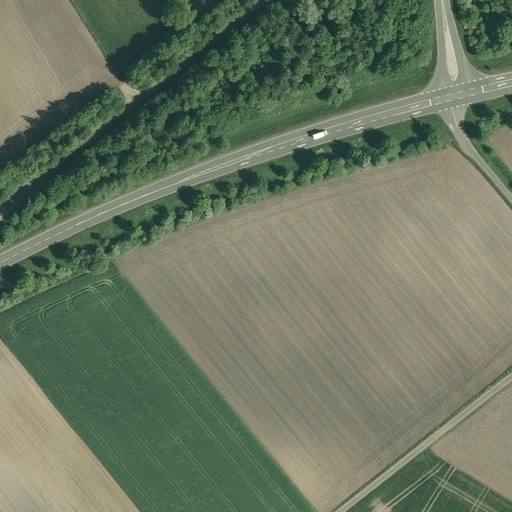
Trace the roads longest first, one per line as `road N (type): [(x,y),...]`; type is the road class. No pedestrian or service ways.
road 1 (unclassified): [(263,0),(0,212)]
road 2 (primary): [(442,93),(236,154),(158,189)]
road 3 (primary): [(158,189),(445,104)]
road 4 (unclassified): [(511,380),(340,511)]
road 5 (primary): [(0,262),(158,189)]
